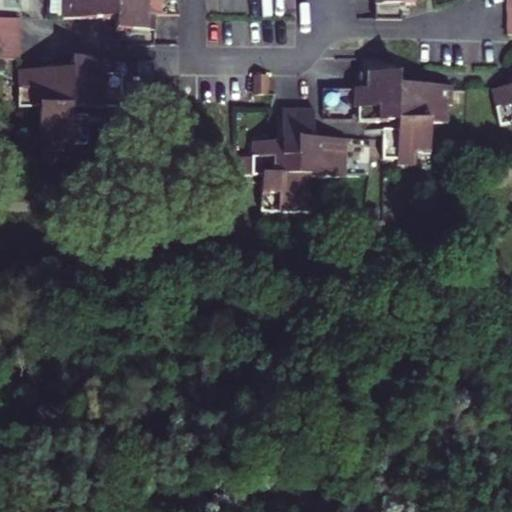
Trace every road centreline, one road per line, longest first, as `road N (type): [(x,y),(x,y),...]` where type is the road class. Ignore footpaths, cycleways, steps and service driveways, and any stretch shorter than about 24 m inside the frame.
road 1 (residential): [(328,28),(502,31)]
road 2 (residential): [(191,51),(191,60),(293,59),(316,48),(328,28)]
road 3 (residential): [(191,51),(40,52)]
